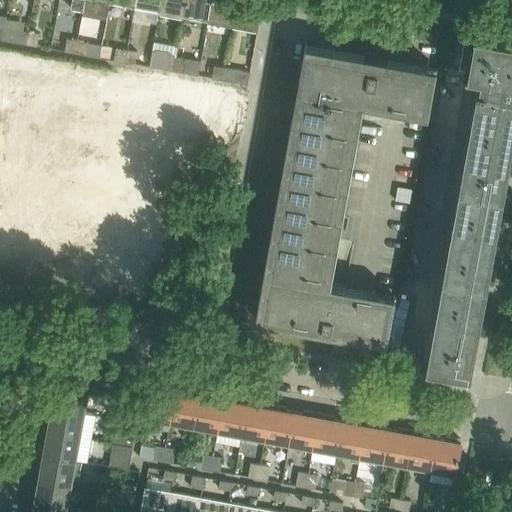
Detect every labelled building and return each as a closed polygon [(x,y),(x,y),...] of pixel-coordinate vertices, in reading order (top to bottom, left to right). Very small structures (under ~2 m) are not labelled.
[(71,0),(71,7),(83,9),(84,0),(71,0)] [(84,0),(83,9),(82,15),(107,19),(110,2),(110,0),(84,0)] [(135,0),(134,7),(158,11),(160,0),(135,0)] [(160,0),(158,11),(183,16),(185,0),(160,0)] [(185,0),(183,16),(207,20),(210,0),(185,0)] [(210,0),(207,20),(232,24),(236,0),(210,0)] [(236,0),(232,24),(257,29),(262,0),(236,0)] [(4,25),(2,39),(27,44),(30,29),(4,25)] [(511,35),(474,28),(467,71),(481,74),(479,83),(477,83),(426,363),(472,372),(472,370),(471,370),(511,145),(511,35)] [(30,29),(27,44),(39,46),(42,31),(30,29)] [(64,50),(75,52),(78,38),(66,36),(64,50)] [(89,40),(78,38),(75,52),(87,54),(89,40)] [(255,318),(338,333),(351,336),(387,342),(395,294),(346,285),(331,282),(364,103),(428,115),(437,67),(387,58),(386,58),(364,54),(363,61),(345,57),(346,51),(307,44),(307,43),(305,43),(255,318)] [(113,59),(124,61),(127,47),(115,45),(113,59)] [(138,49),(127,47),(124,61),(136,63),(138,49)] [(151,52),(148,66),(173,70),(176,56),(151,52)] [(176,56),(173,70),(185,72),(187,58),(176,56)] [(0,64),(0,194),(1,194),(2,193),(3,192),(5,190),(6,188),(7,187),(11,176),(183,208),(195,140),(235,148),(239,128),(220,125),(225,96),(144,81),(142,90),(0,64)] [(210,77),(222,79),(224,66),(212,64),(210,77)] [(222,79),(247,83),(250,71),(224,66),(222,79)] [(53,398),(52,406),(84,412),(89,388),(56,382),(56,383),(53,383),(50,398),(53,398)] [(149,399),(144,426),(168,431),(170,422),(176,386),(161,383),(161,386),(152,384),(149,399)] [(192,388),(176,386),(170,422),(193,426),(199,393),(192,392),(192,388)] [(134,388),(133,395),(140,396),(141,389),(134,388)] [(208,395),(199,393),(193,426),(217,430),(224,394),(208,391),(208,395)] [(217,430),(215,442),(239,446),(241,435),(247,402),(239,400),(239,397),(224,394),(217,430)] [(122,404),(119,419),(137,422),(141,398),(127,395),(125,405),(122,404)] [(255,403),(247,402),(241,435),(265,439),(271,403),(256,400),(255,403)] [(287,406),(271,403),(265,439),(288,443),(294,410),(286,409),(287,406)] [(47,414),(45,429),(80,436),(92,438),(96,414),(84,412),(52,406),(50,414),(47,414)] [(303,412),(294,410),(288,443),(312,447),(319,412),(303,409),(303,412)] [(334,414),(319,412),(312,447),(336,452),(342,419),(334,417),(334,414)] [(350,420),(342,419),(336,452),(360,456),(366,420),(351,417),(350,420)] [(382,423),(366,420),(360,456),(383,460),(389,427),(381,426),(382,423)] [(397,429),(389,427),(383,460),(407,464),(414,429),(398,426),(397,429)] [(44,445),(43,454),(76,459),(80,436),(44,429),(42,445),(44,445)] [(429,432),(414,429),(407,464),(431,469),(437,436),(428,435),(429,432)] [(110,441),(113,442),(133,445),(134,435),(112,431),(110,441)] [(444,437),(437,436),(431,469),(455,473),(461,440),(459,440),(460,437),(445,434),(444,437)] [(133,445),(113,442),(109,465),(128,469),(133,445)] [(155,448),(153,460),(162,462),(165,448),(155,446),(155,448)] [(174,449),(165,448),(162,462),(172,463),(174,449)] [(39,461),(36,477),(71,483),(76,459),(43,454),(41,462),(39,461)] [(200,469),(210,470),(212,456),(203,455),(200,469)] [(222,458),(212,456),(210,470),(219,472),(222,458)] [(248,477),(257,479),(260,465),(250,463),(248,477)] [(269,467),(260,465),(257,479),(267,481),(269,467)] [(174,480),(176,471),(162,468),(160,477),(174,480)] [(295,486),(305,488),(307,473),(298,472),(295,486)] [(202,485),(204,476),(190,473),(188,482),(202,485)] [(317,475),(307,473),(305,488),(314,489),(317,475)] [(36,493),(34,501),(67,507),(71,483),(36,477),(33,492),(36,493)] [(230,490),(232,481),(218,479),(216,488),(230,490)] [(341,494),(350,496),(353,482),(343,480),(341,494)] [(362,483),(353,482),(350,496),(360,498),(362,483)] [(120,483),(119,492),(134,495),(136,485),(120,483)] [(258,495),(260,486),(246,484),(244,493),(258,495)] [(139,511),(168,511),(172,491),(145,486),(139,511)] [(286,500),(287,491),(274,489),(272,498),(286,500)] [(168,511),(197,511),(200,496),(172,491),(168,511)] [(134,495),(119,492),(117,502),(133,504),(134,495)] [(314,505),(315,496),(302,494),(300,503),(314,505)] [(197,511),(226,511),(228,501),(200,496),(197,511)] [(365,499),(364,507),(375,509),(377,498),(366,496),(365,499)] [(388,511),(393,511),(398,511),(401,499),(391,497),(388,511)] [(343,501),(329,499),(327,508),(341,510),(343,501)] [(408,511),(410,500),(401,499),(398,511),(408,511)] [(66,511),(67,507),(34,501),(33,509),(30,508),(29,511),(66,511)] [(226,511),(254,511),(256,506),(228,501),(226,511)]
